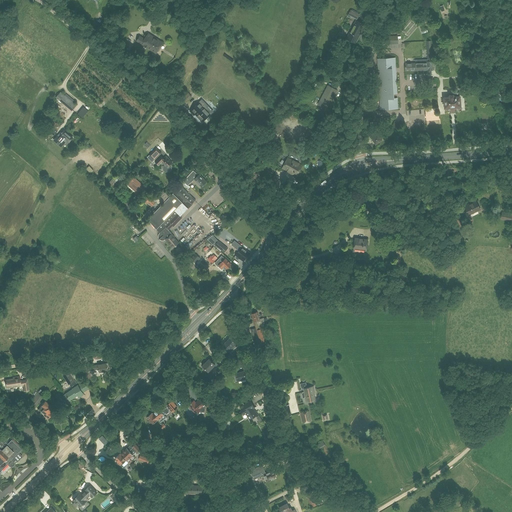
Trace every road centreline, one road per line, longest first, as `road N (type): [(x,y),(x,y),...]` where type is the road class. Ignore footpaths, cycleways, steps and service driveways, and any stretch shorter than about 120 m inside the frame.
road 1 (unclassified): [(271,243),(172,115),(38,0)]
road 2 (secondary): [(71,447),(271,243)]
road 3 (track): [(299,511),(229,292)]
road 4 (unclassified): [(360,165),(371,45),(398,0)]
road 5 (track): [(373,511),(458,458),(511,409)]
road 6 (secondary): [(360,165),(511,151)]
road 7 (secondary): [(271,243),(311,195),(360,165)]
